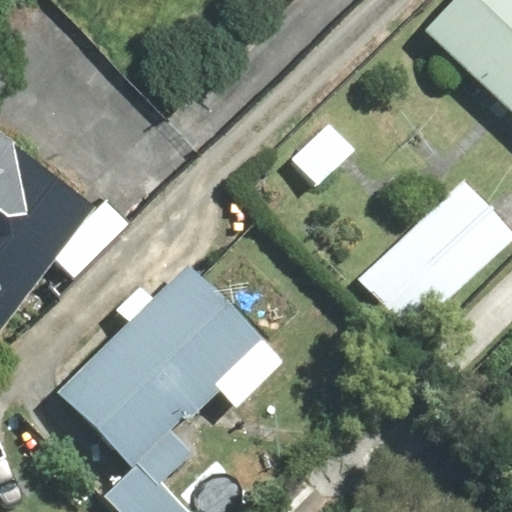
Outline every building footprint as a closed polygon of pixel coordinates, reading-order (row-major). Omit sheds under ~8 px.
[(511,0),(447,0),(416,32),(511,126),(511,0)] [(291,161),(315,189),(352,158),(328,130),(291,161)] [(0,318),(48,252),(68,278),(125,222),(102,197),(93,205),(86,199),(0,137),(0,318)] [(353,282),(408,341),(511,243),(511,241),(458,184),(353,282)] [(53,401),(128,474),(100,502),(110,511),(178,511),(160,494),(194,458),(174,438),(214,397),(234,417),(283,366),(181,268),(148,302),(137,291),(112,317),(124,328),(53,401)]
